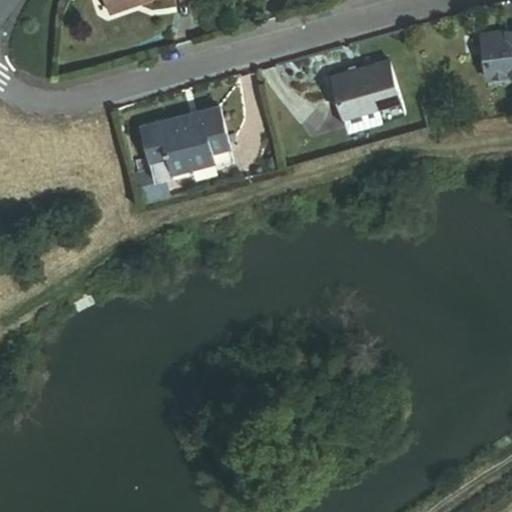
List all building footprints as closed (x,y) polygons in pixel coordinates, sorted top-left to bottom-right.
[(105,0),(116,22),(160,0),(172,0),(173,1),(174,0),(105,0)] [(511,29),(481,33),(486,79),(511,75),(511,29)] [(374,65),(328,77),(339,119),(385,106),(374,65)] [(385,106),(339,119),(344,137),(390,125),(385,106)] [(219,109),(143,127),(152,172),(180,164),(194,169),(216,164),(230,152),(219,109)]
